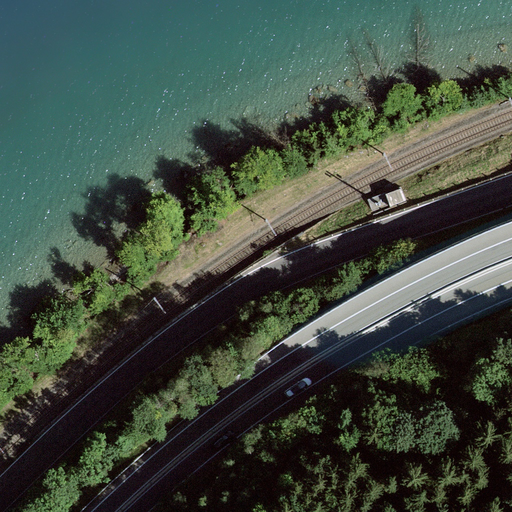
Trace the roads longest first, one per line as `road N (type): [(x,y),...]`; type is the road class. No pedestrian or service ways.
road 1 (tertiary): [(0,501),(266,286),(511,193)]
road 2 (primary): [(511,248),(396,300),(255,386),(103,511)]
road 3 (primary): [(137,511),(265,407),(511,273)]
